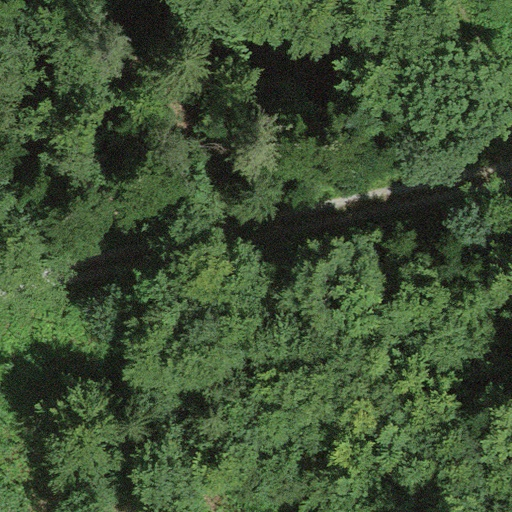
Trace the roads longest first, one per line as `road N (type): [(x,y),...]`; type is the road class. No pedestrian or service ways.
road 1 (track): [(0,286),(511,172)]
road 2 (track): [(511,111),(453,0)]
